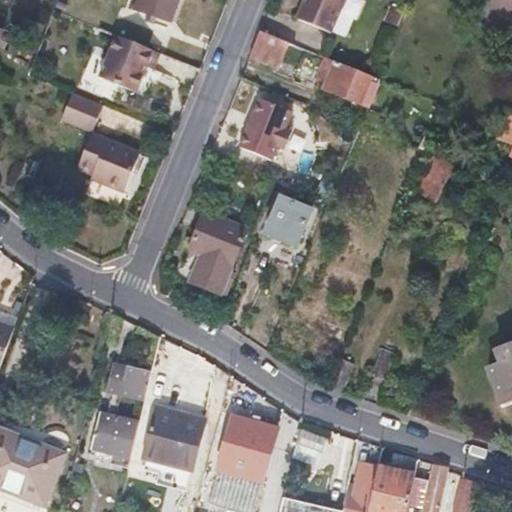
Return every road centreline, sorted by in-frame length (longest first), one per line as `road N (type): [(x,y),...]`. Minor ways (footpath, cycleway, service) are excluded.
road 1 (residential): [(130,299),(310,401),(511,469)]
road 2 (residential): [(251,0),(130,299)]
road 3 (residential): [(0,230),(130,299)]
road 4 (unknown): [(52,263),(0,393)]
